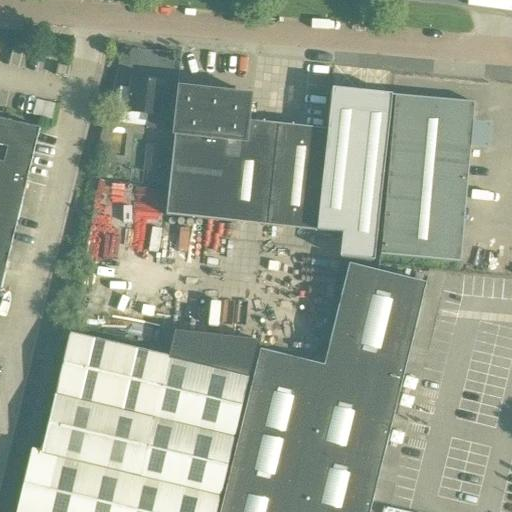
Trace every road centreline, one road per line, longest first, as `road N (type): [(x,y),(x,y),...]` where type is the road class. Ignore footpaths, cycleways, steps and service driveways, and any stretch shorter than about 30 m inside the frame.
road 1 (unclassified): [(102,14),(500,56),(507,0)]
road 2 (unclassified): [(102,14),(0,424)]
